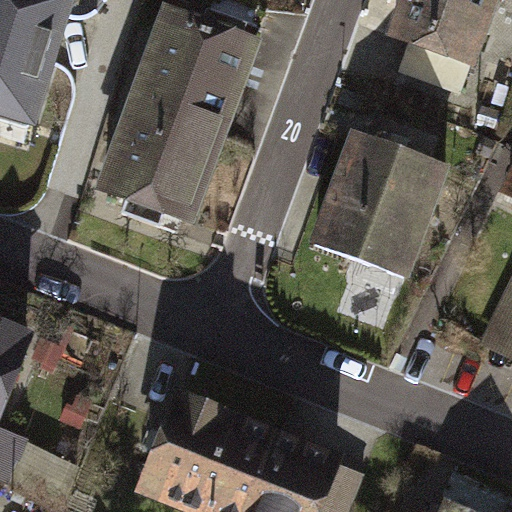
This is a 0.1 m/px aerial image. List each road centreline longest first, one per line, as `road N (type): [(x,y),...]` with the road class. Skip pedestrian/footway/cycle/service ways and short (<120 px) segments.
road 1 (residential): [(231,326),(338,0)]
road 2 (residential): [(511,450),(231,326)]
road 3 (residential): [(231,326),(0,234)]
